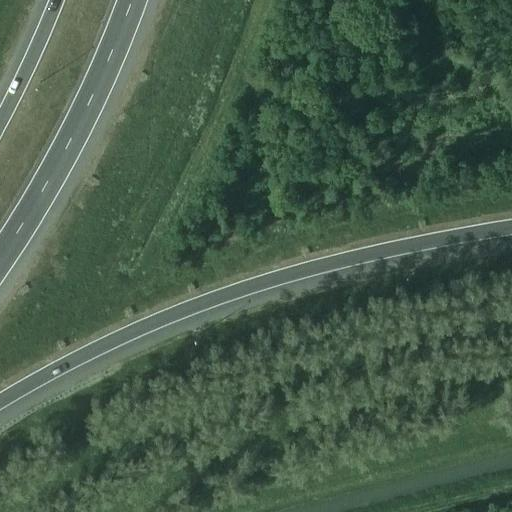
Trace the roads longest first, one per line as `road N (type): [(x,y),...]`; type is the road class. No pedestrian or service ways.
road 1 (motorway): [(0,407),(184,315),(369,263),(511,237)]
road 2 (motorway): [(0,263),(77,139),(137,0)]
road 3 (motorway): [(59,0),(0,129)]
